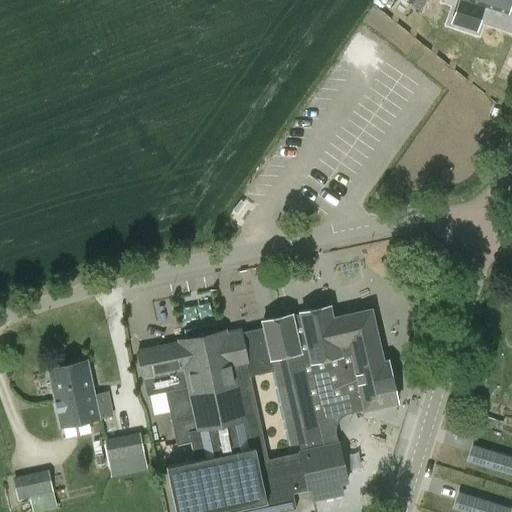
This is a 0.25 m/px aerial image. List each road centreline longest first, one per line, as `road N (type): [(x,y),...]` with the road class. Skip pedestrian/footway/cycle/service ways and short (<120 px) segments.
road 1 (unclassified): [(0,318),(157,270),(432,213),(487,221)]
road 2 (tertiary): [(401,511),(487,221)]
